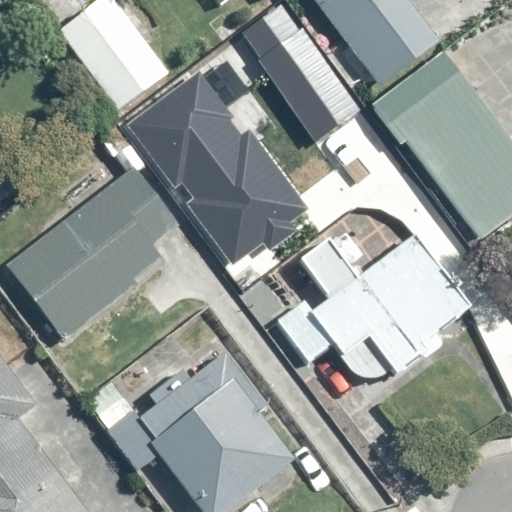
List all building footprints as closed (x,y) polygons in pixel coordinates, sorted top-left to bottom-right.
[(166,74),(111,0),(101,0),(58,32),(116,111),(166,74)] [(309,0),(372,86),(433,42),(402,0),(309,0)] [(355,113),(303,39),(259,70),(310,144),(355,113)] [(511,213),(511,151),(434,54),(368,106),(477,242),(511,213)] [(122,169),(0,265),(0,274),(58,347),(184,247),(122,169)] [(417,353),(412,347),(461,307),(405,237),(351,281),(319,241),(290,263),(314,293),(273,326),(312,375),(359,338),(389,375),(417,353)] [(263,411),(214,348),(104,434),(130,467),(149,452),(195,511),(220,511),(291,458),(258,415),(263,411)] [(35,402),(0,354),(0,511),(80,511),(11,419),(35,402)]
